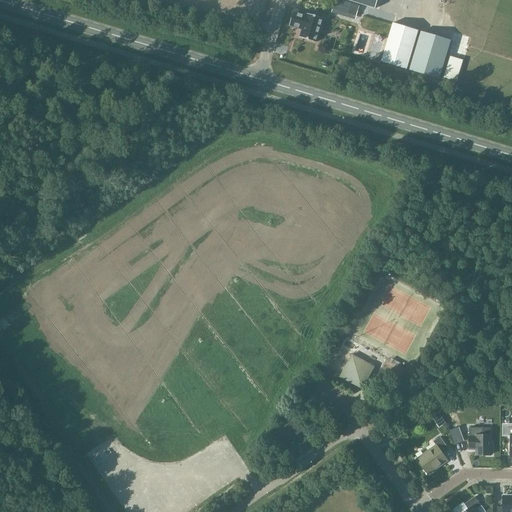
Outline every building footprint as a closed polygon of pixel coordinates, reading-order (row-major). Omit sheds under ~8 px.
[(334,0),(332,9),(356,16),(359,6),(340,0),(334,0)] [(377,0),(345,0),(375,9),(377,0)] [(316,42),(323,19),(306,13),(306,16),(293,12),(289,26),(302,30),(299,37),(316,42)] [(407,70),(419,30),(393,23),(381,62),(407,70)] [(438,80),(450,41),(421,31),(409,70),(438,80)] [(378,57),(382,44),(345,34),(342,48),(378,57)] [(365,384),(368,378),(374,367),(352,355),(340,377),(358,386),(357,387),(361,389),(364,389),(366,385),(365,384)] [(276,435),(283,446),(301,433),(294,422),(276,435)] [(449,431),(454,445),(464,441),(459,427),(449,431)] [(476,455),(490,455),(490,435),(490,428),(482,428),(469,428),(469,449),(476,449),(476,455)] [(443,454),(449,450),(440,436),(433,441),(436,446),(417,459),(428,475),(437,468),(436,467),(447,460),(443,454)] [(359,511),(343,495),(335,502),(344,511),(359,511)] [(511,511),(511,495),(503,496),(503,507),(497,507),(496,511),(511,511)] [(485,511),(481,506),(475,497),(465,504),(468,509),(464,511),(485,511),(487,511),(487,510),(485,511)]
